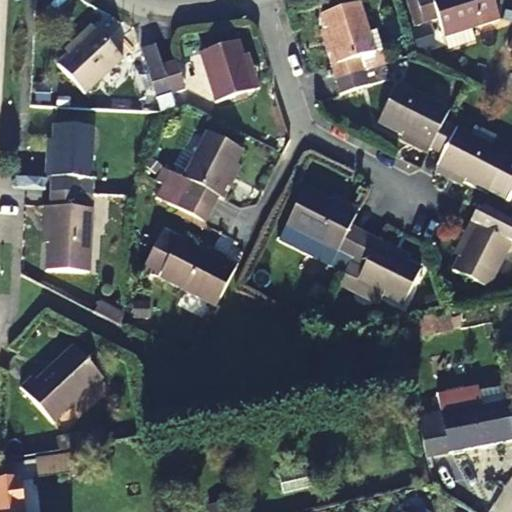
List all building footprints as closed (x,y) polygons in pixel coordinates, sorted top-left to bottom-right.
[(438,21),(448,52),(475,43),(471,29),(499,21),(492,0),(416,0),(424,25),(438,21)] [(332,66),(337,81),(368,72),(363,56),(379,51),(362,1),(321,14),(336,64),(332,66)] [(54,57),(81,85),(118,49),(91,21),(54,57)] [(202,53),(217,101),(256,90),(240,40),(202,53)] [(176,61),(163,64),(172,93),(187,89),(176,61)] [(150,69),(158,97),(172,93),(163,64),(150,69)] [(341,95),(372,85),(368,72),(337,81),(341,95)] [(380,123),(431,150),(446,121),(451,110),(399,84),(380,123)] [(83,193),(84,177),(94,178),(98,115),(58,113),(52,191),(83,193)] [(440,168),(492,193),(511,155),(511,153),(495,146),(498,138),(484,130),(478,132),(474,130),(472,134),(446,121),(431,150),(446,157),(440,168)] [(185,195),(214,210),(245,149),(210,131),(183,177),(192,182),(185,195)] [(185,195),(165,184),(158,198),(207,223),(214,210),(185,195)] [(346,271),(366,232),(353,225),(359,214),(305,186),(278,239),(346,271)] [(81,207),(83,193),(52,191),(46,269),(87,272),(92,208),(81,207)] [(507,222),(479,209),(473,221),(478,224),(452,276),(492,297),(511,257),(511,221),(508,219),(507,222)] [(218,304),(237,266),(165,229),(144,267),(218,304)] [(346,271),(344,276),(409,310),(429,273),(378,246),(381,240),(366,232),(346,271)] [(100,303),(95,311),(123,326),(124,316),(100,303)] [(450,336),(450,319),(404,320),(404,337),(450,336)] [(23,396),(59,428),(103,380),(72,352),(38,388),(34,384),(23,396)] [(451,452),(511,440),(511,424),(505,388),(480,394),(478,386),(439,395),(451,452)] [(36,478),(66,476),(65,459),(35,460),(36,478)] [(0,511),(25,511),(22,479),(0,482),(0,511)]
